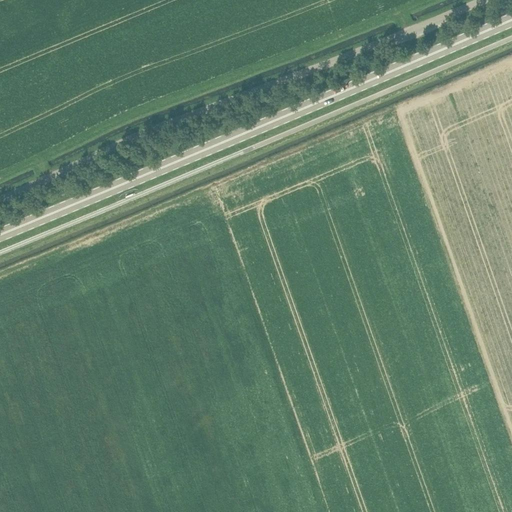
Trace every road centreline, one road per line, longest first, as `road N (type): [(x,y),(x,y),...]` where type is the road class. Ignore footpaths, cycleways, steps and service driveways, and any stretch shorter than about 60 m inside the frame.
road 1 (primary): [(0,236),(511,19)]
road 2 (unclassified): [(0,200),(174,119),(472,0)]
